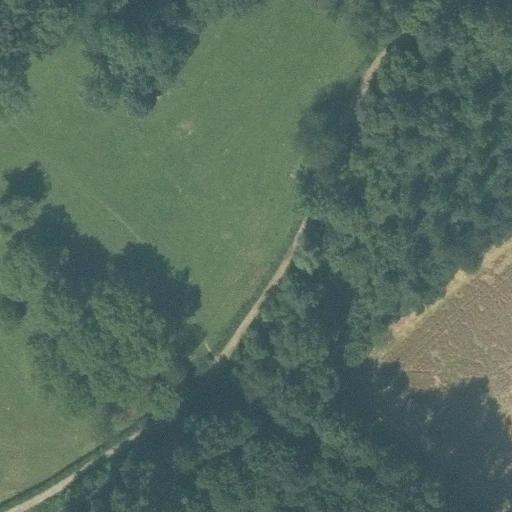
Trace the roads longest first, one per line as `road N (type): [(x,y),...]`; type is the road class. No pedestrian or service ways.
road 1 (track): [(218,364),(290,259),(363,81),(412,32),(475,0)]
road 2 (track): [(18,511),(135,439),(218,364)]
